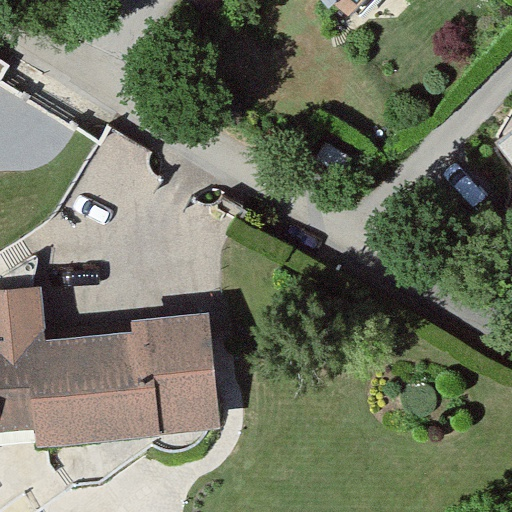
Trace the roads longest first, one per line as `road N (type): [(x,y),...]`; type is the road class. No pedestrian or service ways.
road 1 (residential): [(343,243),(74,68)]
road 2 (residential): [(343,243),(511,73)]
road 3 (residential): [(511,337),(343,243)]
